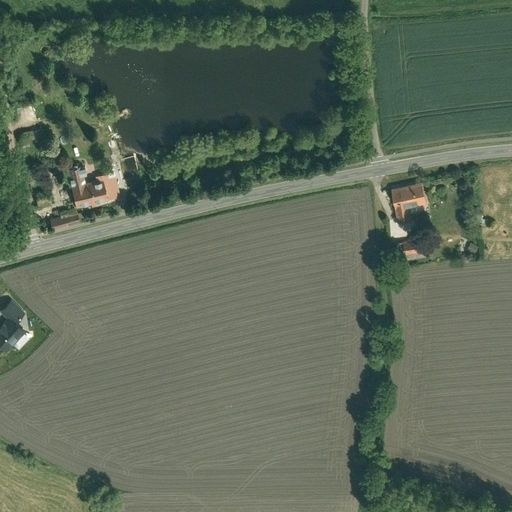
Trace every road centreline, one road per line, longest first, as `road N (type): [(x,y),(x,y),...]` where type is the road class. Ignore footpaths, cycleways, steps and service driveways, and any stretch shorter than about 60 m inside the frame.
road 1 (tertiary): [(0,259),(382,170)]
road 2 (track): [(382,170),(379,243),(390,342),(371,511)]
road 3 (residential): [(382,170),(367,0)]
road 4 (tertiary): [(382,170),(511,153)]
